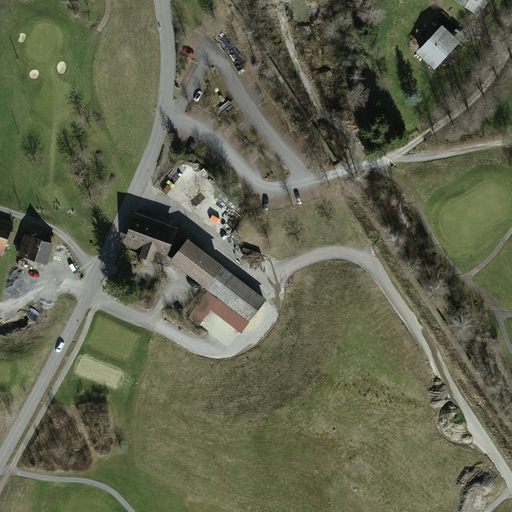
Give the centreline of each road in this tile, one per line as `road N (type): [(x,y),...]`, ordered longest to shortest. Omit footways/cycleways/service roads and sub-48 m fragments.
road 1 (tertiary): [(162,0),(169,57),(153,151),(0,457)]
road 2 (track): [(357,166),(356,144),(306,89),(276,0)]
road 3 (track): [(511,138),(328,174)]
road 4 (track): [(511,39),(492,82),(396,156)]
